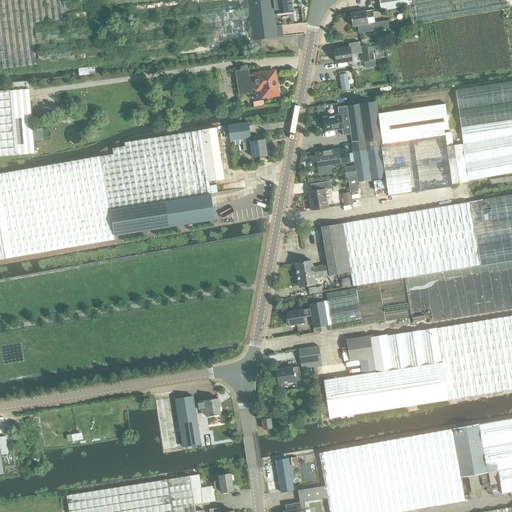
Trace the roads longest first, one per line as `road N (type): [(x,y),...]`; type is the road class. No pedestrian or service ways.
road 1 (residential): [(249,367),(318,0)]
road 2 (residential): [(0,406),(249,367)]
road 3 (residential): [(258,511),(247,433),(249,367)]
